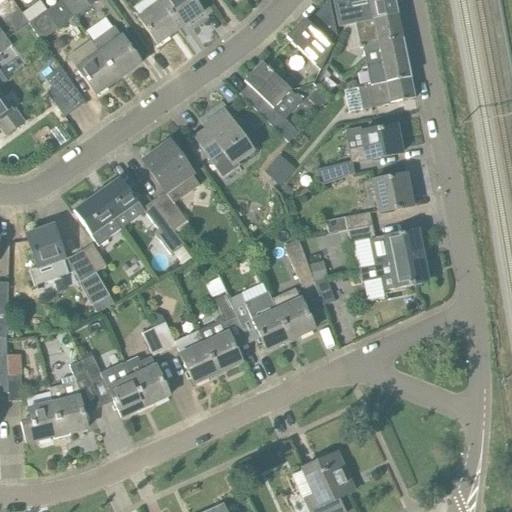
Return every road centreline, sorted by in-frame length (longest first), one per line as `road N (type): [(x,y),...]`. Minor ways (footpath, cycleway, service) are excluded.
road 1 (residential): [(0,494),(80,483),(364,357)]
road 2 (residential): [(0,191),(43,189),(276,20),(292,0)]
road 3 (residential): [(473,312),(413,0)]
road 4 (residential): [(476,416),(374,373),(364,357)]
